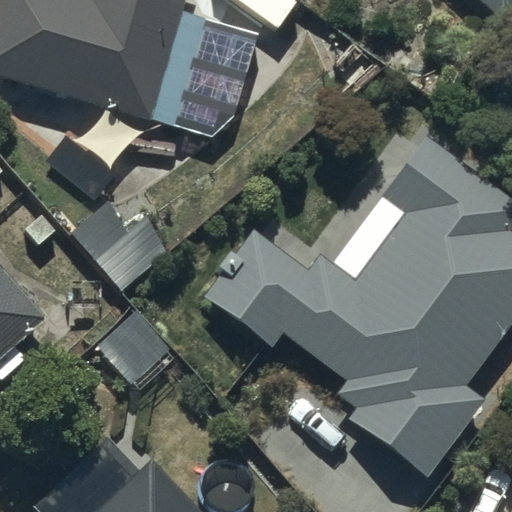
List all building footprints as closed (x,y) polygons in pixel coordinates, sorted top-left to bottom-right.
[(76,0),(0,0),(0,78),(146,122),(153,100),(182,109),(207,26),(181,18),(185,0),(89,0),(89,4),(76,0)] [(511,0),(471,0),(500,25),(511,11),(511,0)] [(511,233),(511,209),(429,148),(334,277),(320,267),(308,283),(252,242),(203,308),(277,363),(287,348),(344,390),(334,405),(355,420),(347,431),(427,489),(484,412),(465,398),(511,334),(511,248),(505,243),(511,233)] [(0,386),(25,364),(14,352),(17,348),(41,326),(0,279),(0,386)] [(189,511),(148,468),(102,511),(189,511)]
